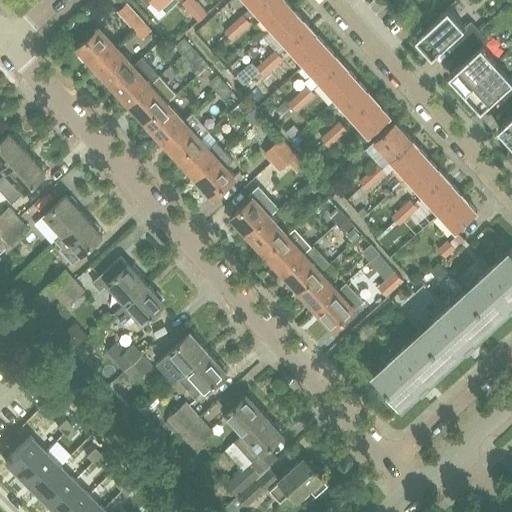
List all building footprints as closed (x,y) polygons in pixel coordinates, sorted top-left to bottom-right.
[(175,1),(174,0),(154,0),(160,6),(164,11),(175,1)] [(183,0),(182,2),(190,11),(199,3),(195,0),(183,0)] [(246,0),(255,10),(266,0),(246,0)] [(266,0),(255,10),(271,28),(293,8),(285,0),(266,0)] [(145,22),(127,2),(117,11),(135,31),(145,22)] [(198,20),(207,13),(199,3),(190,11),(198,20)] [(271,28),(287,45),(310,25),(303,18),(293,8),(271,28)] [(432,55),(451,38),(460,47),(479,29),(470,20),(464,26),(448,8),(416,37),(432,55)] [(250,9),(243,14),(242,13),(233,22),(241,31),(250,22),(246,18),(252,12),(250,9)] [(151,29),(145,22),(135,31),(142,38),(151,29)] [(232,39),(241,31),(233,22),(224,30),(232,39)] [(287,45),(303,63),(325,43),(316,33),(310,25),(287,45)] [(78,46),(95,66),(117,46),(100,27),(78,46)] [(449,74),(465,91),(497,62),(482,45),(488,39),(479,29),(460,47),(468,56),(449,74)] [(184,37),(175,45),(176,46),(183,54),(192,46),(185,38),(184,37)] [(303,63),(319,81),(342,61),(335,54),(325,43),(303,63)] [(95,66),(112,84),(134,65),(133,64),(117,46),(95,66)] [(192,46),(183,54),(191,62),(193,65),(190,68),(197,74),(208,64),(200,54),(192,46)] [(275,49),(266,57),(273,66),(283,58),(275,49)] [(112,84),(129,103),(151,83),(160,75),(142,56),(133,64),(134,65),(112,84)] [(264,74),(273,66),(266,57),(256,66),(264,74)] [(348,68),(342,61),(319,81),(335,99),(357,79),(348,68)] [(481,109),(500,91),(509,101),(511,97),(511,77),(497,62),(465,91),(481,109)] [(237,74),(236,76),(244,85),(245,84),(252,78),(244,68),(243,68),(237,74)] [(208,82),(216,90),(225,82),(217,73),(208,82)] [(335,118),(345,109),(351,116),(374,96),(367,89),(367,90),(357,79),(335,99),(336,100),(327,108),(335,118)] [(233,90),(225,82),(216,90),(224,99),(233,90)] [(129,103),(146,121),(168,102),(151,83),(129,103)] [(307,85),(298,93),(305,102),(315,93),(307,85)] [(296,110),(305,102),(298,93),(288,101),(296,110)] [(380,104),(374,96),(351,116),(368,135),(390,115),(380,104)] [(511,114),(498,127),(511,142),(511,97),(509,101),(511,104),(511,114)] [(146,121),(163,140),(184,120),(168,102),(146,121)] [(262,116),(254,107),(245,115),(253,124),(262,116)] [(163,140),(179,158),(200,138),(184,120),(163,140)] [(339,120),(330,129),(337,137),(347,129),(339,120)] [(298,132),(289,121),(282,128),(291,138),(298,132)] [(373,141),(390,159),(412,139),(406,132),(405,132),(395,121),(373,141)] [(330,129),(320,137),(328,145),(337,137),(330,129)] [(0,139),(0,164),(6,171),(28,151),(10,131),(0,139)] [(289,145),(280,136),(263,153),(271,162),(289,145)] [(179,158),(196,176),(224,150),(216,142),(209,148),(200,138),(179,158)] [(390,159),(406,177),(428,157),(418,146),(419,146),(412,139),(390,159)] [(305,163),(289,145),(271,162),(279,170),(288,162),(296,171),(305,163)] [(242,170),(224,150),(196,176),(213,196),(242,170)] [(46,172),(28,151),(6,171),(24,192),(46,172)] [(406,177),(422,195),(444,175),(438,167),(438,168),(428,157),(406,177)] [(378,163),(369,171),(377,180),(386,171),(378,163)] [(367,188),(377,180),(369,171),(359,180),(367,188)] [(314,191),(323,183),(315,175),(307,183),(314,191)] [(422,195),(438,212),(461,192),(460,192),(451,182),(444,175),(422,195)] [(438,212),(455,231),(477,211),(467,200),(461,192),(438,212)] [(44,214),(34,223),(52,243),(55,239),(62,233),(84,213),(76,204),(77,203),(71,196),(70,197),(67,193),(44,213),(44,214)] [(232,216),(249,235),(277,210),(271,203),(265,209),(253,196),(232,216)] [(410,198),(401,207),(409,215),(418,207),(410,198)] [(0,213),(0,233),(0,234),(1,234),(19,216),(9,205),(0,213)] [(328,214),(337,224),(346,215),(337,206),(328,214)] [(399,224),(409,215),(401,207),(391,215),(399,224)] [(249,235),(266,254),(288,234),(287,233),(277,222),(283,216),(277,210),(249,235)] [(62,233),(55,239),(61,246),(59,248),(73,263),(82,254),(81,253),(103,234),(100,230),(101,229),(95,222),(93,223),(84,213),(62,233)] [(353,223),(346,215),(337,224),(344,231),(353,223)] [(1,234),(0,234),(10,245),(11,244),(29,227),(19,216),(1,234)] [(266,254),(283,273),(312,246),(312,245),(294,227),(287,233),(288,234),(266,254)] [(353,228),(346,234),(353,241),(359,235),(353,228)] [(445,256),(455,248),(447,240),(438,248),(445,256)] [(283,273),(300,291),(321,271),(312,260),(321,252),(314,243),(312,245),(312,246),(283,273)] [(370,260),(379,252),(370,243),(362,251),(370,260)] [(511,302),(511,249),(510,248),(465,289),(493,320),(511,302)] [(107,283),(125,302),(146,282),(128,262),(127,262),(120,255),(92,280),(100,289),(107,283)] [(66,268),(47,284),(46,284),(57,296),(75,279),(66,268)] [(377,286),(386,295),(403,279),(395,270),(377,286)] [(300,291),(316,309),(338,289),(321,271),(300,291)] [(85,290),(75,279),(57,296),(66,307),(85,290)] [(143,322),(165,302),(146,282),(125,302),(116,311),(125,320),(134,312),(143,322)] [(333,328),(355,308),(338,289),(316,309),(333,328)] [(447,362),(493,320),(465,289),(419,331),(447,362)] [(177,378),(178,378),(209,350),(190,330),(158,361),(175,380),(177,378)] [(402,403),(447,362),(419,331),(374,373),(402,403)] [(116,342),(106,351),(114,360),(115,361),(124,370),(143,353),(134,343),(125,351),(116,342)] [(227,371),(209,350),(178,378),(196,399),(227,371)] [(143,353),(124,370),(125,370),(124,371),(134,381),(135,381),(153,364),(143,353)] [(243,433),(265,413),(247,392),(225,412),(243,433)] [(200,415),(186,400),(166,418),(168,419),(164,422),(177,436),(181,433),(181,432),(200,415)] [(284,433),(265,413),(243,433),(234,441),(252,461),(268,447),(284,433)] [(195,448),(214,431),(200,415),(181,432),(181,433),(195,448)] [(63,432),(71,424),(65,418),(57,426),(63,432)] [(69,438),(77,429),(71,424),(63,432),(69,438)] [(447,424),(432,440),(450,456),(465,441),(447,424)] [(30,434),(4,460),(19,476),(45,450),(30,434)] [(100,452),(94,447),(86,455),(92,461),(100,452)] [(45,450),(19,476),(34,490),(60,464),(45,450)] [(98,466),(106,458),(100,452),(92,461),(98,466)] [(269,488),(281,501),(290,492),(298,500),(311,488),(316,493),(326,483),(322,478),(323,477),(304,456),(269,488)] [(60,464),(34,490),(48,504),(74,478),(60,464)] [(228,476),(223,480),(236,495),(255,478),(245,465),(230,479),(228,476)] [(121,489),(129,481),(123,475),(115,484),(121,489)] [(74,478),(48,504),(56,511),(69,511),(89,493),(74,478)] [(236,495),(247,506),(265,489),(255,478),(236,495)] [(127,495),(135,487),(129,481),(121,489),(127,495)] [(89,493),(69,511),(98,511),(103,507),(89,493)] [(158,502),(150,493),(145,498),(154,506),(158,502)]
